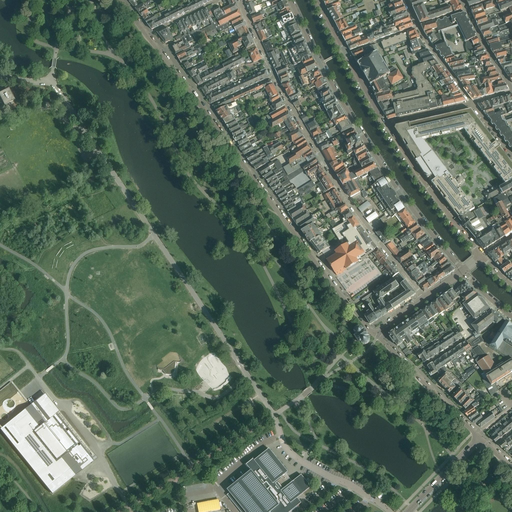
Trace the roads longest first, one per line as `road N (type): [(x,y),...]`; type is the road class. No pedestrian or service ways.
road 1 (unclassified): [(273,416),(55,86),(0,76)]
road 2 (unclassified): [(462,271),(389,177),(289,0)]
road 3 (residential): [(273,77),(343,194),(424,298)]
road 4 (unclassified): [(239,159),(375,333)]
road 5 (unclassified): [(385,125),(481,255)]
road 6 (residential): [(389,511),(305,465),(282,442),(273,416)]
road 7 (unclassified): [(317,0),(385,125)]
